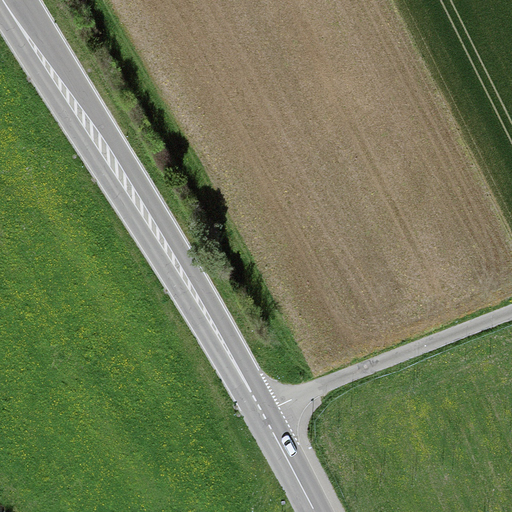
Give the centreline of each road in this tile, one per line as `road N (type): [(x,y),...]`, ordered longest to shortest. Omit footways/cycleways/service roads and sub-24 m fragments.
road 1 (secondary): [(12,0),(261,411)]
road 2 (unclassified): [(261,411),(511,314)]
